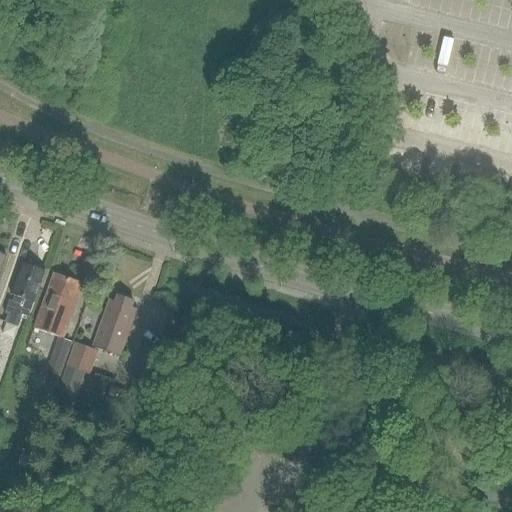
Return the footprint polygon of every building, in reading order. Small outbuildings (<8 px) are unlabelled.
[(273,0),(253,0),(256,15),(275,12),(273,0)] [(28,318),(45,271),(34,267),(33,265),(28,263),(24,264),(22,263),(1,321),(17,327),(21,315),(28,318)] [(73,344),(62,340),(80,290),(75,288),(77,282),(59,276),(57,282),(52,280),(33,330),(59,339),(37,400),(50,405),(64,366),(73,344)] [(109,300),(92,347),(119,357),(137,310),(131,308),(134,302),(117,296),(115,302),(109,300)] [(73,342),(73,344),(64,366),(88,375),(97,351),(73,342)] [(126,392),(111,387),(101,413),(117,419),(126,392)]
